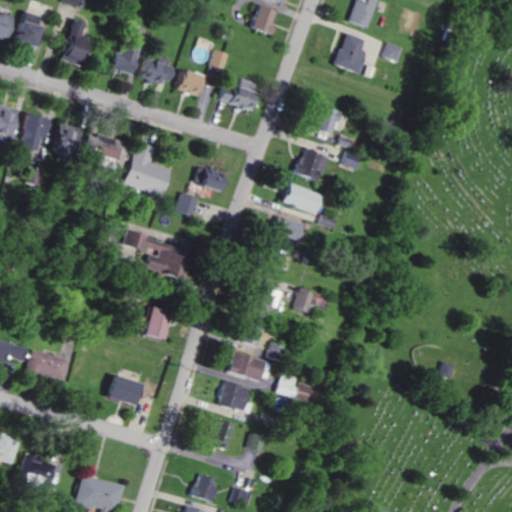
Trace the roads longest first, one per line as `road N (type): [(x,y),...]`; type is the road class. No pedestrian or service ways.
road 1 (residential): [(142,511),(209,288),(314,0)]
road 2 (residential): [(261,147),(0,70)]
road 3 (residential): [(161,447),(0,400)]
